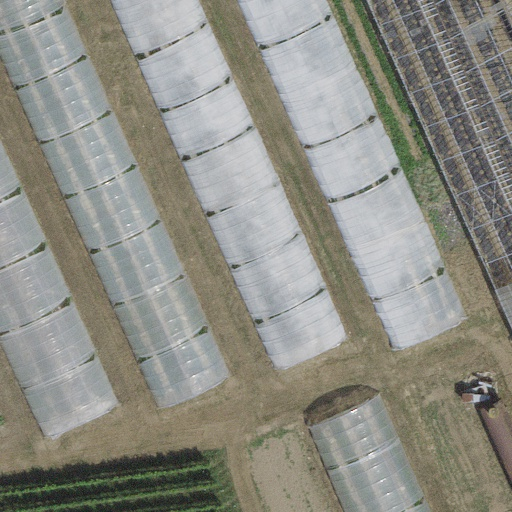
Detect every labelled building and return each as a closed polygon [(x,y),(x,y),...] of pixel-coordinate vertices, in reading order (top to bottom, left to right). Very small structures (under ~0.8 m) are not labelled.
[(60,0),(0,0),(0,72),(151,420),(228,386),(60,0)] [(190,0),(99,0),(270,383),(347,350),(190,0)] [(336,0),(234,0),(392,364),(478,328),(336,0)] [(511,59),(486,0),(357,0),(511,355),(511,59)] [(511,0),(498,0),(511,31),(511,0)] [(0,154),(0,367),(39,454),(120,417),(0,154)] [(429,511),(381,403),(306,436),(338,511),(429,511)]
